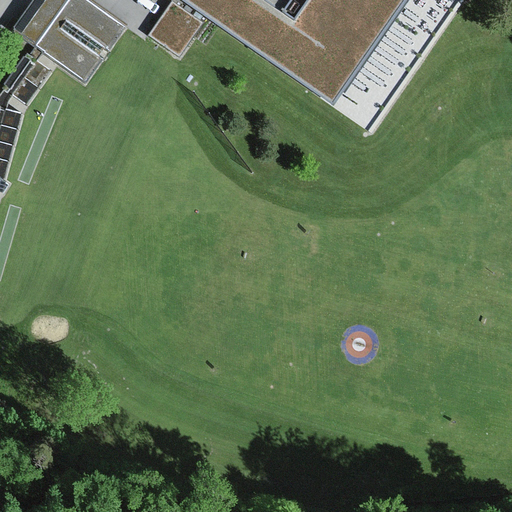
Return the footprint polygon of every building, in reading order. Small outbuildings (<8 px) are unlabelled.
[(34,0),(11,32),(85,87),(125,33),(79,0),(34,0)] [(402,0),(178,0),(330,105),(402,0)] [(170,3),(147,35),(177,56),(200,23),(170,3)] [(9,97),(25,108),(48,74),(33,63),(9,97)] [(20,116),(3,111),(0,121),(0,162),(7,164),(20,116)]
